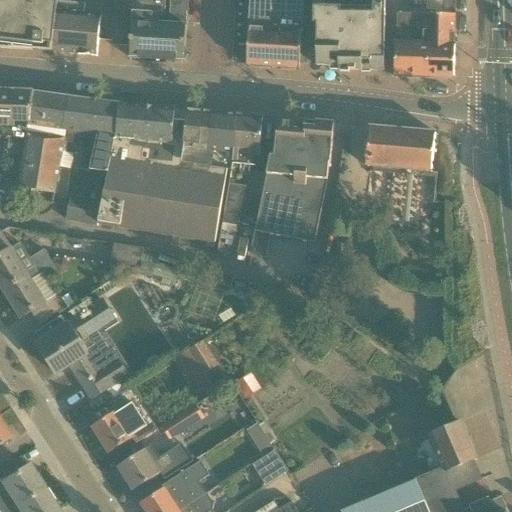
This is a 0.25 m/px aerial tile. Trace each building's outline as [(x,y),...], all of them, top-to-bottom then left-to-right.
[(0,0),(0,48),(52,52),(58,0),(0,0)] [(97,57),(99,37),(101,17),(88,15),(84,15),(86,4),(74,3),(74,0),(58,0),(52,52),(97,57)] [(185,62),(188,0),(170,0),(170,15),(164,15),(165,0),(102,0),(102,1),(115,2),(113,46),(131,47),(130,59),(185,62)] [(249,28),(247,63),(247,66),(300,69),(302,32),(301,32),(302,0),(251,0),(250,28),(249,28)] [(314,24),(317,24),(316,66),(339,66),(339,70),(384,71),(385,0),(373,0),(373,8),(325,8),(325,0),(312,0),(313,7),(315,7),(314,24)] [(396,14),(395,71),(394,78),(454,80),(455,16),(396,14)] [(15,122),(28,125),(33,93),(0,91),(0,138),(2,139),(3,125),(14,126),(15,122)] [(28,125),(27,133),(63,138),(64,130),(63,130),(68,98),(33,93),(28,125)] [(61,151),(62,151),(66,152),(67,142),(77,143),(78,137),(88,138),(95,140),(91,170),(109,173),(118,105),(93,101),(68,98),(63,130),(64,130),(63,138),(61,151)] [(97,226),(98,225),(215,244),(227,170),(211,167),(211,165),(200,163),(200,164),(189,162),(189,158),(184,157),(185,148),(184,148),(186,120),(175,119),(176,110),(118,105),(109,173),(102,201),(70,195),(70,200),(66,220),(97,226)] [(200,164),(200,163),(202,149),(208,150),(212,113),(187,111),(186,120),(184,148),(185,148),(184,157),(189,158),(189,162),(200,164)] [(202,149),(200,163),(211,165),(211,167),(227,170),(228,164),(232,164),(234,152),(237,115),(212,113),(208,150),(202,149)] [(234,152),(232,164),(255,166),(256,154),(259,155),(263,118),(237,115),(234,152)] [(267,174),(258,220),(256,231),(315,243),(328,178),(329,163),(331,163),(334,124),(279,119),(277,139),(275,138),(267,174)] [(370,128),(369,148),(367,167),(431,173),(435,133),(370,128)] [(55,194),(62,151),(61,151),(63,138),(27,133),(26,139),(24,153),(20,188),(55,194)] [(11,137),(9,152),(24,153),(26,139),(11,137)] [(254,171),(250,188),(229,184),(223,214),(243,218),(243,217),(258,220),(267,174),(254,171)] [(430,226),(435,176),(388,172),(383,221),(430,226)] [(354,206),(333,203),(328,234),(349,238),(354,206)] [(21,265),(11,249),(1,233),(0,233),(0,285),(4,292),(51,261),(44,250),(31,258),(21,265)] [(114,244),(111,267),(119,268),(140,271),(142,263),(144,249),(114,244)] [(144,249),(142,263),(157,266),(161,254),(144,249)] [(64,259),(54,265),(62,277),(71,271),(64,259)] [(51,261),(4,292),(21,319),(31,312),(40,326),(68,309),(59,294),(46,303),(32,281),(39,277),(43,283),(59,273),(51,261)] [(111,267),(109,270),(109,275),(113,278),(121,273),(119,268),(111,267)] [(75,323),(69,327),(62,316),(35,333),(42,343),(38,345),(57,373),(70,364),(93,399),(118,383),(129,375),(125,370),(128,368),(105,332),(117,324),(114,320),(102,302),(74,321),(75,323)] [(349,343),(356,334),(339,322),(333,332),(349,343)] [(232,383),(205,341),(186,353),(213,395),(232,383)] [(97,444),(101,441),(109,454),(132,439),(136,445),(159,430),(132,388),(110,402),(116,412),(92,428),(94,432),(91,434),(97,444)] [(195,405),(161,427),(170,441),(204,419),(195,405)] [(0,445),(11,439),(0,421),(0,445)] [(461,423),(430,436),(444,469),(342,511),(460,511),(462,511),(463,511),(455,492),(481,480),(473,461),(477,460),(461,423)] [(258,424),(246,431),(252,441),(264,434),(259,426),(258,424)] [(153,463),(145,450),(118,468),(120,471),(118,473),(123,481),(125,480),(133,492),(161,474),(160,473),(175,464),(168,453),(153,463)] [(274,451),(263,458),(276,478),(288,471),(275,450),(274,451)] [(20,471),(14,462),(0,470),(0,511),(8,511),(43,489),(28,466),(26,467),(20,471)] [(188,475),(165,490),(141,505),(145,511),(180,511),(192,505),(183,490),(194,484),(188,475)] [(57,511),(43,489),(8,511),(57,511)] [(207,495),(192,505),(180,511),(213,511),(214,506),(207,495)] [(297,511),(291,501),(278,509),(274,511),(297,511)] [(505,511),(500,501),(489,506),(487,501),(472,507),(474,511),(505,511)] [(274,502),(258,511),(274,511),(278,509),(274,502)]
